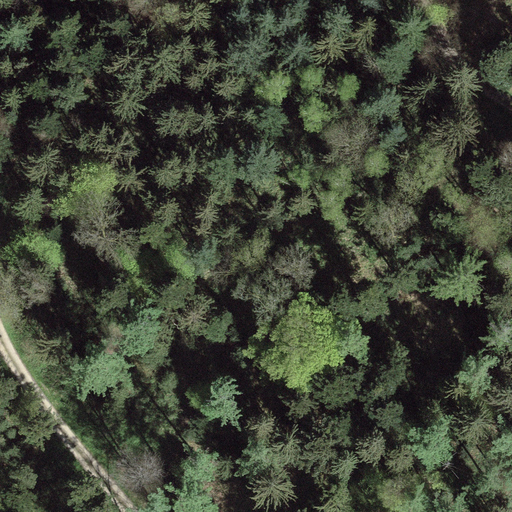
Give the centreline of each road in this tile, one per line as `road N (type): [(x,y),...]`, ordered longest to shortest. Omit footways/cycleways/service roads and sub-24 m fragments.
road 1 (track): [(0,331),(10,360),(135,511)]
road 2 (track): [(416,0),(448,61),(511,118)]
